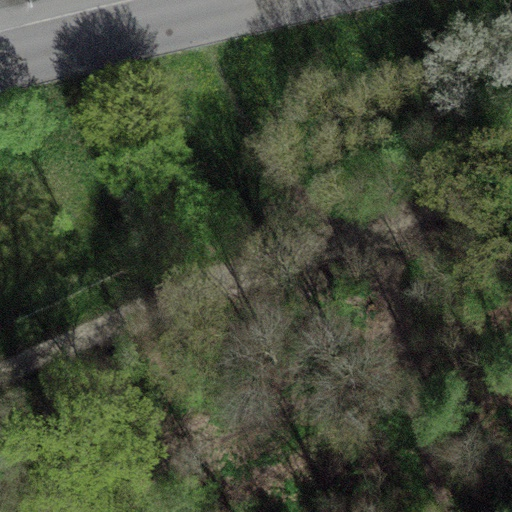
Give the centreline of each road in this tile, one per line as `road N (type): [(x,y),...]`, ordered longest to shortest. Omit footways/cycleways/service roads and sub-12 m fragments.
road 1 (track): [(0,385),(511,138)]
road 2 (residential): [(0,58),(249,0)]
